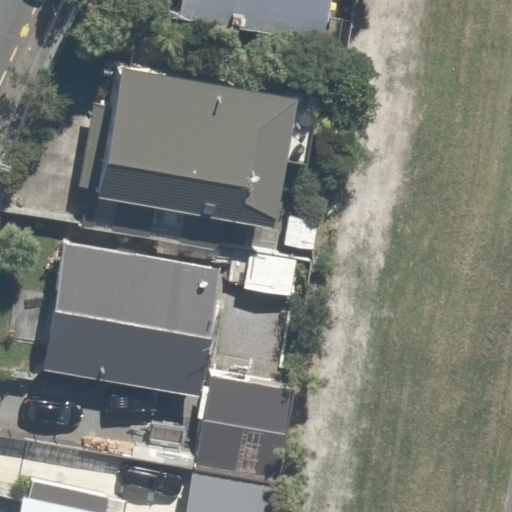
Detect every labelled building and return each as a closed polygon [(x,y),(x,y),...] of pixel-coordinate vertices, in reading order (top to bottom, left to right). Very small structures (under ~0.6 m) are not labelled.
[(181,0),(179,27),(323,42),(327,0),(181,0)] [(284,89),(101,67),(86,192),(269,214),(284,89)] [(197,395),(201,371),(219,262),(58,236),(37,369),(197,395)] [(302,256),(243,250),(239,293),(298,299),(302,256)] [(201,371),(197,395),(184,474),(261,487),(278,384),(201,371)] [(0,511),(107,511),(2,495),(0,494),(0,511)]
